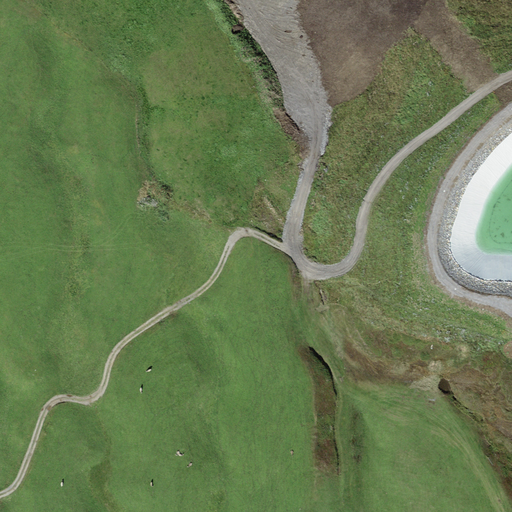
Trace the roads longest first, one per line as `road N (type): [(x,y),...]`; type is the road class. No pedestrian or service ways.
road 1 (track): [(0,498),(18,487),(55,406),(95,403),(118,354),(208,290),(240,237),(263,239),(337,274),(355,264),(380,226),(436,221)]
road 2 (track): [(511,115),(458,173),(436,221),(444,269),(511,303)]
